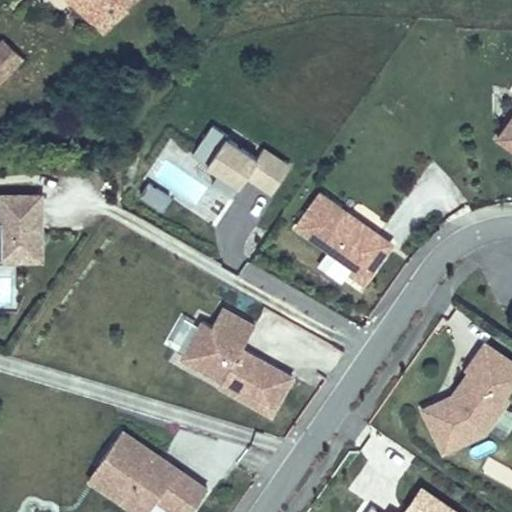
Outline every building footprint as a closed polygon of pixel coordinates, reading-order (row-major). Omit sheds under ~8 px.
[(82,0),(107,22),(126,0),(82,0)] [(7,31),(0,39),(0,75),(24,45),(7,31)] [(217,124),(201,113),(182,143),(209,161),(201,172),(221,185),(235,164),(261,181),(278,155),(251,136),(246,146),(215,125),(217,124)] [(511,120),(500,137),(511,146),(511,120)] [(147,182),(137,198),(161,213),(171,197),(147,182)] [(352,272),(380,232),(309,182),(286,216),(342,256),(338,262),(352,272)] [(0,256),(3,256),(3,233),(40,234),(41,193),(2,193),(2,207),(0,207),(0,256)] [(243,315),(202,292),(171,348),(211,370),(208,374),(261,403),(281,366),(231,338),(243,315)] [(482,428),(508,392),(504,389),(511,376),(511,358),(484,339),(466,366),(468,367),(451,391),(423,405),(443,447),(482,428)] [(293,377),(280,415),(298,422),(312,384),(293,377)] [(146,489),(176,509),(196,479),(111,420),(89,452),(121,474),(110,490),(134,507),(146,489)] [(121,474),(89,452),(78,468),(110,490),(121,474)] [(463,511),(422,483),(403,511),(463,511)]
